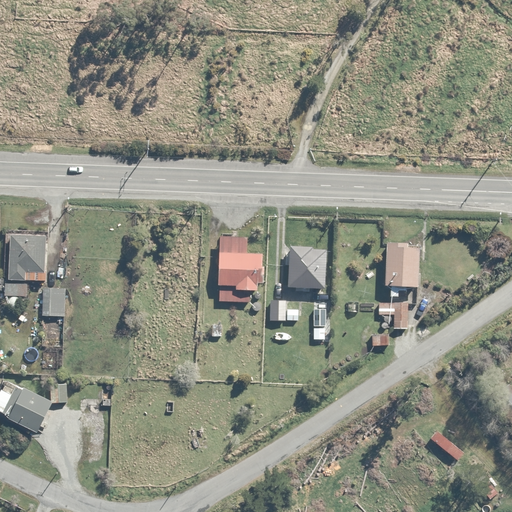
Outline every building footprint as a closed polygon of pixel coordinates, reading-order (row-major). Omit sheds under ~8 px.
[(7,236),(6,280),(43,280),(44,237),(7,236)] [(245,237),(217,237),(217,301),(248,301),(248,292),(255,292),(255,285),(260,285),(260,254),(245,254),(245,237)] [(416,243),(384,243),(384,287),(416,287),(416,243)] [(287,248),(286,288),(323,289),(324,249),(287,248)] [(41,289),(42,315),(64,315),(63,288),(41,289)] [(269,301),(268,321),(284,321),(284,319),(292,320),(292,304),(284,304),(284,301),(269,301)] [(405,330),(406,302),(393,302),(392,330),(405,330)] [(221,324),(211,324),(211,336),(221,336),(221,324)] [(7,379),(0,391),(0,413),(34,433),(50,405),(7,379)] [(67,383),(49,383),(49,403),(67,402),(67,383)] [(511,422),(511,390),(508,384),(491,396),(510,424),(511,422)] [(435,431),(428,439),(455,460),(462,452),(435,431)] [(484,473),(474,461),(463,471),(473,482),(484,473)] [(494,487),(496,485),(490,477),(478,487),(491,502),(500,494),(494,487)]
